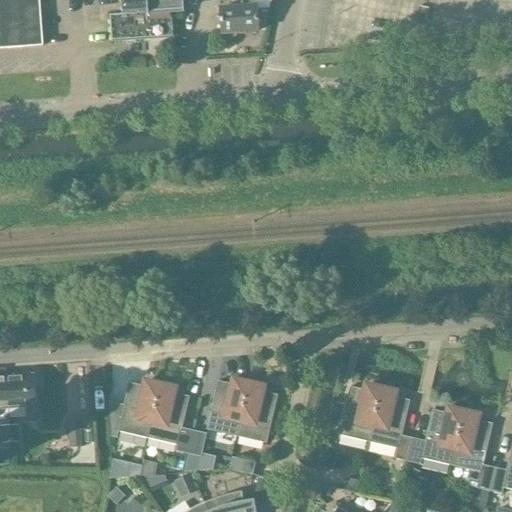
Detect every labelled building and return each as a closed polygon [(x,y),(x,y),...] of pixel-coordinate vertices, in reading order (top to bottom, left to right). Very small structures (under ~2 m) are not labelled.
[(0,0),(0,49),(43,47),(40,2),(54,1),(53,0),(0,0)] [(171,13),(184,12),(183,0),(122,0),(124,16),(111,17),(113,42),(173,38),(171,13)] [(270,10),(271,0),(249,0),(248,8),(220,10),(222,35),(259,32),(257,11),(270,10)] [(395,270),(386,271),(387,282),(396,281),(395,270)] [(6,378),(8,409),(26,408),(27,423),(38,422),(34,375),(6,378)] [(0,410),(8,409),(6,378),(0,378),(0,410)] [(206,431),(236,438),(249,385),(234,381),(233,386),(218,382),(206,431)] [(119,433),(148,440),(160,386),(145,383),(144,387),(129,384),(124,406),(108,402),(110,438),(117,439),(119,433)] [(249,385),(236,438),(266,445),(278,396),(263,393),(264,388),(249,385)] [(188,456),(194,432),(182,429),(189,398),(174,394),(175,390),(160,386),(148,440),(177,446),(176,453),(188,456)] [(338,436),(369,443),(381,390),(366,387),(365,391),(350,388),(338,436)] [(381,390),(369,443),(397,450),(395,460),(408,463),(413,440),(401,437),(410,402),(395,398),(396,394),(381,390)] [(413,440),(408,463),(421,466),(422,460),(451,467),(464,414),(449,410),(448,415),(432,411),(425,443),(413,440)] [(462,481),(466,487),(489,493),(495,469),(483,466),(493,425),(477,422),(479,417),(464,414),(451,467),(464,470),(462,481)] [(68,420),(70,448),(82,448),(80,420),(68,420)] [(10,427),(11,443),(19,443),(18,426),(10,427)] [(3,444),(11,443),(10,427),(2,427),(3,444)] [(207,435),(194,432),(188,456),(201,458),(207,435)] [(511,491),(511,447),(506,472),(495,469),(489,493),(502,496),(504,490),(511,491)] [(256,464),(232,459),(229,471),(253,476),(256,464)] [(182,497),(197,490),(190,474),(175,481),(182,497)] [(347,479),(344,492),(356,495),(360,482),(347,479)] [(431,488),(427,507),(439,510),(443,491),(431,488)] [(116,506),(124,498),(115,489),(107,497),(116,506)] [(256,489),(253,499),(263,502),(265,492),(256,489)] [(204,504),(207,511),(245,511),(242,493),(226,496),(204,504)]
